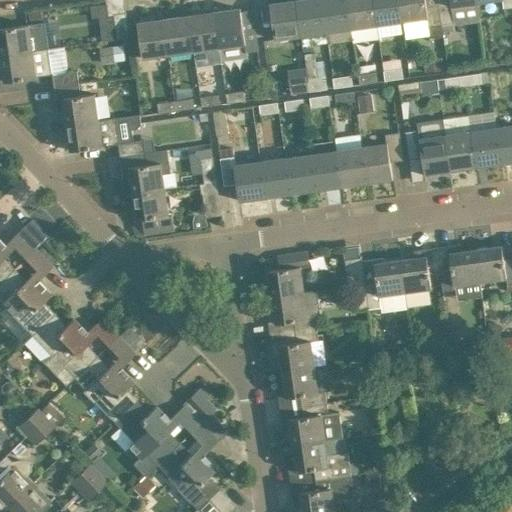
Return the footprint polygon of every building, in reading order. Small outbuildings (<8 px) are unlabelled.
[(124,0),(106,0),(108,16),(114,15),(117,38),(130,36),(124,0)] [(295,0),(270,4),(273,23),(275,39),(302,36),(297,0),(295,0)] [(297,0),(302,36),(327,32),(321,0),(297,0)] [(352,29),(347,0),(321,0),(327,32),(352,29)] [(347,0),(352,29),(377,25),(373,0),(347,0)] [(403,22),(399,0),(373,0),(377,25),(403,22)] [(443,24),(439,0),(399,0),(403,22),(428,18),(430,26),(443,25),(443,24)] [(439,0),(443,24),(454,22),(455,25),(480,21),(478,3),(477,0),(439,0)] [(511,0),(477,0),(478,3),(500,0),(503,0),(504,9),(511,8),(511,0)] [(255,26),(244,28),(241,8),(215,11),(221,48),(244,44),(245,52),(258,50),(255,26)] [(29,13),(30,20),(43,18),(42,11),(29,13)] [(221,48),(215,11),(189,15),(195,52),(221,48)] [(195,52),(189,15),(164,19),(169,55),(195,52)] [(169,55),(164,19),(138,22),(143,59),(169,55)] [(0,28),(0,46),(1,55),(49,48),(45,22),(0,28)] [(122,44),(100,47),(103,63),(125,60),(122,44)] [(37,76),(52,74),(49,48),(1,55),(5,81),(37,77),(37,76)] [(305,54),(309,82),(310,92),(328,89),(326,79),(321,80),(320,77),(318,77),(315,53),(305,54)] [(442,69),(441,58),(425,60),(427,71),(442,69)] [(385,81),(403,78),(402,69),(384,72),(385,81)] [(68,72),(53,74),(54,86),(79,83),(77,70),(68,72)] [(360,84),(378,82),(376,72),(358,74),(360,84)] [(464,85),(482,83),(480,73),(463,76),(464,85)] [(352,75),(333,78),(335,88),(353,85),(352,75)] [(446,88),(464,85),(463,76),(445,79),(446,88)] [(438,79),(416,82),(418,95),(427,94),(427,96),(440,94),(438,79)] [(291,94),(310,92),(309,82),(290,84),(291,94)] [(65,110),(67,124),(99,119),(96,93),(81,95),(79,83),(54,86),(58,111),(65,110)] [(244,90),(226,93),(227,102),(246,100),(244,90)] [(337,104),(355,101),(354,92),(335,94),(337,104)] [(221,94),(201,96),(202,106),(222,103),(221,94)] [(312,107),(330,105),(329,100),(329,95),(310,98),(312,107)] [(358,97),(361,113),(375,111),(372,95),(358,97)] [(194,97),(176,100),(177,109),(195,107),(194,97)] [(286,111),(304,108),(303,99),(285,102),(286,111)] [(159,112),(177,109),(176,100),(158,103),(159,112)] [(261,115),(279,112),(278,103),(260,105),(261,115)] [(229,134),(228,130),(225,109),(213,110),(218,136),(229,134)] [(121,156),(146,152),(144,139),(120,143),(117,117),(99,119),(67,124),(71,150),(119,144),(121,156)] [(451,170),(446,134),(444,119),(419,123),(419,130),(406,132),(410,159),(422,157),(425,174),(451,170)] [(511,161),(511,124),(497,127),(502,163),(511,161)] [(502,163),(497,127),(471,131),(476,166),(502,163)] [(471,131),(446,134),(451,170),(476,166),(471,131)] [(363,146),(368,182),(393,178),(391,162),(404,160),(400,133),(386,134),(387,142),(363,146)] [(363,146),(337,150),(342,186),(368,182),(363,146)] [(203,173),(205,183),(216,181),(212,148),(196,150),(196,152),(189,153),(192,175),(203,173)] [(240,200),(265,197),(260,161),(235,164),(233,148),(220,150),(224,185),(237,184),(240,200)] [(131,179),(133,193),(166,188),(163,173),(170,172),(167,149),(146,152),(121,156),(124,180),(131,179)] [(317,189),(342,186),(337,150),(311,153),(317,189)] [(286,157),(291,193),(317,189),(311,153),(286,157)] [(291,193),(286,157),(260,161),(265,197),(291,193)] [(200,183),(200,185),(202,193),(203,193),(206,212),(206,216),(221,214),(216,181),(205,183),(200,183)] [(145,233),(175,228),(173,214),(169,214),(166,188),(133,193),(137,218),(143,217),(145,233)] [(24,259),(35,248),(19,230),(8,241),(24,259)] [(0,281),(14,268),(3,257),(9,251),(0,241),(0,281)] [(480,282),(476,249),(462,251),(461,243),(437,247),(440,272),(446,272),(448,289),(456,289),(455,285),(480,282)] [(502,245),(476,249),(480,282),(507,279),(508,284),(511,283),(511,258),(504,260),(502,245)] [(401,260),(405,292),(431,289),(430,274),(440,272),(437,247),(414,250),(414,258),(401,260)] [(35,248),(24,259),(41,276),(52,266),(35,248)] [(269,270),(272,296),(305,291),(302,268),(310,266),(308,250),(306,251),(307,251),(279,255),(279,254),(277,255),(280,269),(269,270)] [(346,259),(349,287),(354,287),(354,285),(366,284),(362,257),(346,259)] [(366,284),(369,309),(381,308),(380,296),(405,292),(401,260),(375,263),(377,282),(366,284)] [(0,281),(0,300),(32,334),(53,314),(42,302),(50,294),(31,274),(25,280),(14,268),(0,281)] [(354,285),(354,287),(357,311),(369,309),(366,284),(354,285)] [(270,335),(317,328),(316,318),(321,317),(318,291),(305,293),(305,291),(272,296),(275,311),(267,312),(270,335)] [(66,385),(74,377),(97,355),(86,344),(92,338),(73,318),(64,326),(53,314),(32,334),(24,342),(42,362),(44,361),(66,385)] [(90,328),(96,334),(107,345),(118,335),(101,317),(90,328)] [(490,335),(502,334),(501,327),(496,322),(488,323),(490,335)] [(452,339),(464,338),(463,327),(450,329),(452,339)] [(281,356),(283,370),(315,366),(312,341),(318,340),(317,328),(270,335),(273,357),(281,356)] [(118,335),(107,345),(124,363),(135,353),(118,335)] [(511,335),(494,338),(495,348),(503,348),(504,351),(511,350),(511,335)] [(110,417),(114,421),(136,401),(124,389),(133,381),(114,361),(108,367),(97,355),(74,377),(85,389),(82,391),(94,403),(95,401),(110,417)] [(7,360),(0,365),(0,367),(2,370),(6,374),(13,367),(7,360)] [(326,391),(319,391),(315,366),(283,370),(287,397),(301,395),(302,405),(327,402),(326,391)] [(11,381),(5,381),(1,384),(1,390),(4,394),(9,395),(14,391),(15,385),(11,381)] [(173,415),(179,421),(190,433),(201,422),(215,408),(197,389),(186,400),(187,401),(173,415)] [(13,423),(28,415),(18,397),(3,405),(13,423)] [(49,401),(40,409),(45,416),(54,425),(64,416),(49,401)] [(132,463),(144,475),(146,474),(157,463),(157,464),(180,442),(168,431),(174,425),(155,405),(147,413),(136,401),(114,421),(133,442),(129,447),(138,457),(132,463)] [(290,418),(293,444),(343,437),(339,412),(329,414),(327,402),(302,405),(304,416),(290,418)] [(45,416),(40,409),(37,407),(17,426),(25,435),(45,416)] [(54,425),(45,416),(25,435),(34,444),(54,425)] [(201,422),(190,433),(206,450),(217,440),(201,422)] [(371,434),(374,471),(383,471),(380,433),(371,434)] [(343,437),(293,444),(295,458),(288,459),(291,482),(351,474),(345,438),(343,437)] [(20,442),(11,449),(17,456),(25,448),(20,442)] [(168,477),(196,508),(196,509),(197,508),(207,498),(218,488),(207,476),(215,468),(196,448),(190,454),(180,442),(157,464),(169,476),(168,477)] [(453,472),(472,457),(460,443),(441,458),(453,472)] [(101,453),(94,445),(85,453),(92,461),(101,453)] [(0,460),(0,511),(33,481),(25,473),(27,472),(30,470),(30,462),(26,460),(22,460),(15,460),(11,461),(5,455),(0,460)] [(69,481),(78,490),(98,471),(89,462),(69,481)] [(107,480),(98,471),(78,490),(87,499),(107,480)] [(380,473),(367,475),(369,488),(382,486),(380,473)] [(146,474),(144,475),(132,487),(132,488),(141,498),(156,484),(146,474)] [(302,504),(302,511),(336,511),(334,501),(355,496),(351,474),(291,482),(294,505),(302,504)] [(33,481),(0,511),(37,511),(50,500),(33,481)] [(211,502),(218,510),(220,511),(228,511),(235,506),(218,488),(207,498),(211,502)] [(511,511),(511,493),(511,492),(507,495),(503,490),(491,499),(492,502),(485,508),(487,511),(511,511)] [(392,511),(405,511),(407,511),(401,501),(390,508),(392,511)]
